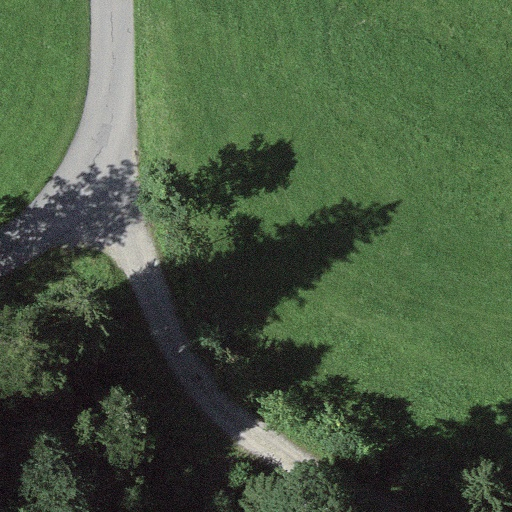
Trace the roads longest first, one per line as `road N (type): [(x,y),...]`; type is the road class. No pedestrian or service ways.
road 1 (track): [(97,181),(141,240),(153,296),(186,362),(249,431),(366,511)]
road 2 (unclassified): [(126,0),(128,58),(97,181),(40,239),(0,257)]
